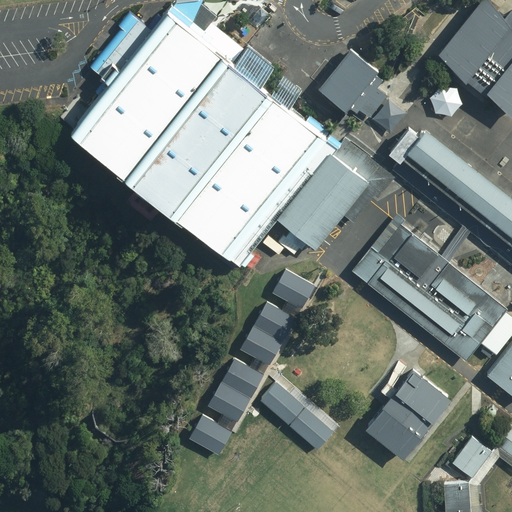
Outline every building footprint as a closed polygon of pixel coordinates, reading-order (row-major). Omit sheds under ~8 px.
[(234,256),(331,136),(193,24),(203,0),(173,0),(162,14),(159,11),(148,25),(131,12),(123,23),(126,25),(95,64),(113,79),(76,125),(145,181),(132,197),(154,215),(166,201),(234,256)] [(481,0),(447,43),(511,94),(511,3),(508,0),(498,13),(481,0)] [(261,15),(251,27),(257,32),(267,20),(261,15)] [(359,52),(354,47),(321,86),(349,109),(381,70),(359,52)] [(430,98),(435,114),(451,116),(463,104),(457,88),(440,87),(430,98)] [(391,96),(374,118),(392,132),(409,111),(391,96)] [(511,196),(413,121),(390,150),(511,243),(511,196)] [(381,174),(340,142),(279,221),(321,253),(381,174)] [(384,225),(353,264),(467,354),(498,315),(384,225)] [(305,308),(319,283),(288,266),(274,292),(305,308)] [(272,366),(298,319),(267,302),(241,348),(272,366)] [(511,335),(485,372),(511,391),(511,335)] [(206,406),(238,424),(265,375),(234,357),(206,406)] [(454,398),(415,369),(367,432),(406,461),(454,398)] [(335,432),(276,381),(259,401),(318,452),(335,432)] [(464,381),(458,389),(474,401),(480,393),(464,381)] [(469,407),(459,400),(449,416),(459,422),(469,407)] [(511,422),(508,419),(493,439),(511,454),(511,422)] [(187,443),(218,460),(231,437),(200,420),(187,443)] [(496,446),(476,431),(453,461),(473,476),(496,446)] [(469,511),(469,477),(441,478),(441,511),(469,511)]
